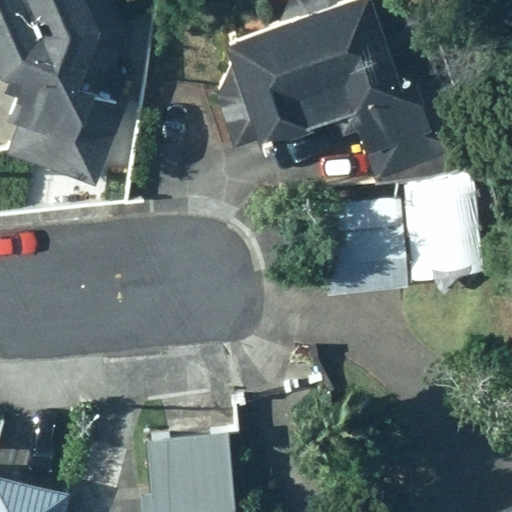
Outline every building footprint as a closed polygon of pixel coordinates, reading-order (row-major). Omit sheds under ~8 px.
[(0,0),(0,100),(11,103),(0,137),(0,142),(86,180),(124,92),(107,84),(118,58),(101,52),(120,8),(116,0),(0,0)] [(235,0),(207,9),(226,66),(203,74),(221,130),(291,106),(289,100),(317,90),(323,105),(343,98),(365,163),(450,135),(398,0),(235,0)] [(309,197),(315,280),(471,268),(464,176),(394,182),(394,191),(309,197)] [(226,511),(219,417),(134,422),(139,476),(130,476),(133,511),(226,511)] [(71,511),(77,485),(0,467),(0,511),(71,511)] [(465,511),(511,511),(511,489),(465,511)]
